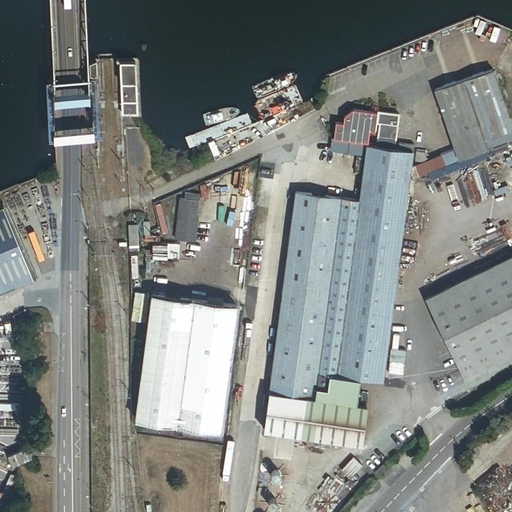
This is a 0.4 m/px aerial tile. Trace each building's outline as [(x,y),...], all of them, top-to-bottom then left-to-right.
[(141,114),(139,60),(122,60),(124,114),(141,114)] [(495,70),(437,91),(457,150),(462,163),(511,142),(511,120),(501,88),(496,74),(495,70)] [(501,72),(496,74),(501,88),(507,86),(501,72)] [(339,124),(337,139),(370,144),(372,131),(377,132),(378,126),(380,114),(373,113),(356,111),(347,118),(346,125),(339,124)] [(379,146),(395,149),(400,116),(380,113),(380,114),(378,126),(381,126),(379,146)] [(367,148),(367,145),(334,141),(333,152),(366,156),(367,148)] [(267,430),(313,436),(318,401),(322,373),(360,378),(384,382),(414,154),(367,148),(366,156),(360,201),(298,193),(267,430)] [(435,174),(462,163),(457,150),(430,161),(435,174)] [(428,154),(417,152),(416,163),(422,164),(430,161),(428,154)] [(415,167),(413,183),(435,174),(430,161),(422,164),(415,167)] [(263,181),(275,183),(277,166),(265,164),(263,181)] [(182,200),(177,241),(196,243),(201,202),(182,200)] [(0,290),(33,277),(2,204),(0,204),(0,290)] [(141,226),(129,226),(130,254),(142,254),(141,226)] [(511,259),(428,301),(463,373),(511,348),(511,259)] [(150,296),(137,295),(134,322),(146,324),(150,296)] [(144,364),(143,378),(137,421),(223,432),(239,307),(153,296),(147,340),(141,339),(140,352),(146,352),(144,364)] [(43,321),(32,321),(34,334),(44,334),(43,321)] [(135,377),(143,378),(144,364),(137,363),(135,377)] [(360,378),(322,373),(318,401),(357,406),(360,378)] [(363,442),(367,407),(357,406),(318,401),(313,436),(363,442)] [(11,437),(0,432),(0,459),(1,460),(11,437)] [(29,445),(8,453),(12,465),(30,457),(29,445)] [(0,509),(15,476),(0,468),(0,509)]
